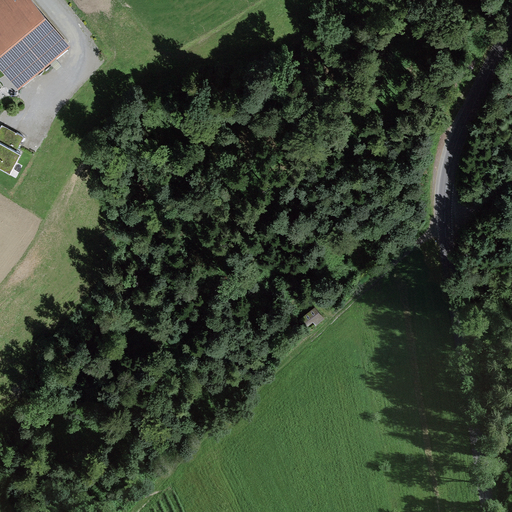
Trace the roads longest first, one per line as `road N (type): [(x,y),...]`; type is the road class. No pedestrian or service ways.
road 1 (tertiary): [(511,28),(465,117),(445,196),(488,511)]
road 2 (track): [(127,511),(445,229)]
